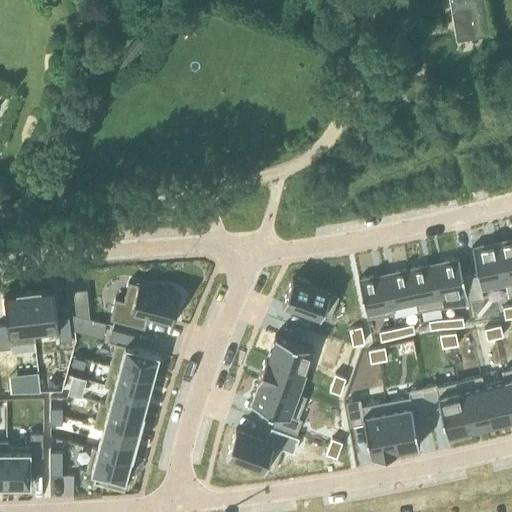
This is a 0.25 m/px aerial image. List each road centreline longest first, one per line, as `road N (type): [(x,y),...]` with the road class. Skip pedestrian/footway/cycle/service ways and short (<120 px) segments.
road 1 (track): [(0,217),(307,161),(342,111),(367,0)]
road 2 (residential): [(169,507),(331,485),(511,447)]
road 3 (residential): [(257,246),(194,408),(169,507)]
road 4 (residential): [(257,246),(313,246),(511,200)]
road 5 (residential): [(0,262),(257,246)]
road 6 (residential): [(46,511),(169,507)]
